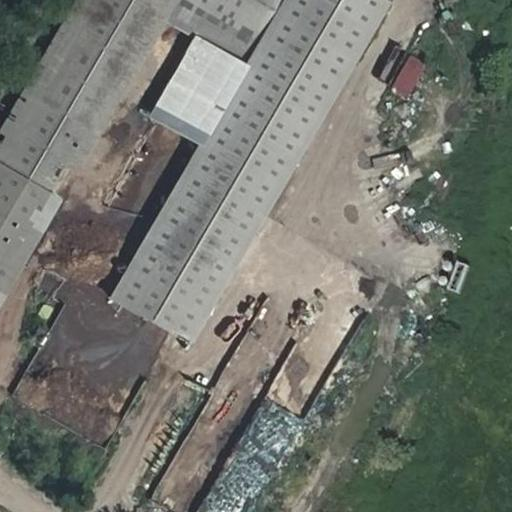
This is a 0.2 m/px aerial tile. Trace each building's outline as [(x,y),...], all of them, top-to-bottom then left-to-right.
[(75,0),(0,130),(0,305),(176,0),(75,0)] [(190,343),(388,1),(385,0),(284,0),(267,31),(111,298),(190,343)] [(213,0),(267,31),(284,0),(213,0)] [(405,100),(426,63),(409,54),(388,91),(405,100)] [(450,291),(460,294),(468,266),(457,264),(450,291)] [(245,511),(318,389),(281,367),(207,494),(225,504),(219,511),(245,511)]
